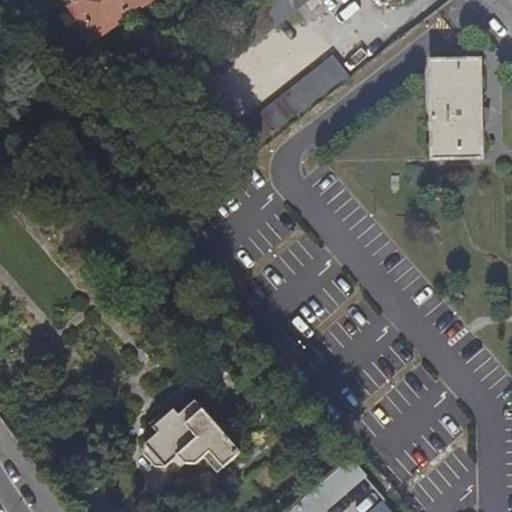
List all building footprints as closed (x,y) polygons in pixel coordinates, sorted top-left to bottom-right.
[(71,0),(74,4),(69,8),(92,42),(116,25),(114,22),(140,4),(142,7),(150,0),(71,0)] [(187,97),(296,10),(287,0),(265,0),(170,76),(187,97)] [(287,0),(296,10),(308,0),(287,0)] [(175,50),(167,40),(137,62),(145,72),(175,50)] [(223,144),(240,167),(278,136),(350,80),(333,59),(223,144)] [(481,112),(479,61),(430,63),(433,161),(482,160),(481,124),(487,125),(487,113),(481,112)] [(178,417),(170,407),(149,425),(157,435),(144,446),(144,456),(153,467),(163,468),(176,457),(182,465),(193,465),(203,458),(216,474),(222,469),(230,477),(260,451),(253,442),(239,453),(195,403),(178,417)] [(323,511),(363,478),(348,461),(288,511),(323,511)] [(340,511),(365,511),(386,493),(370,475),(335,506),(340,511)] [(389,511),(381,503),(371,511),(389,511)]
